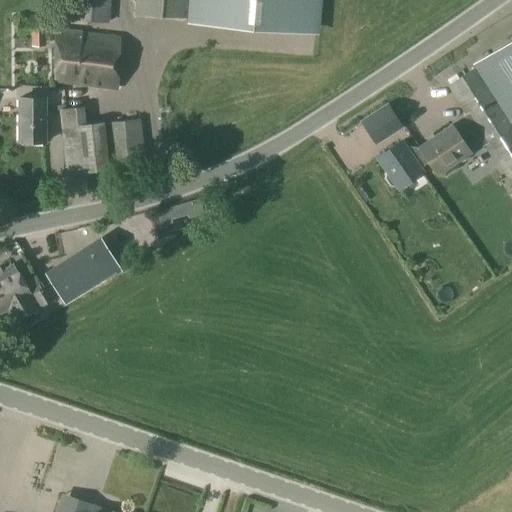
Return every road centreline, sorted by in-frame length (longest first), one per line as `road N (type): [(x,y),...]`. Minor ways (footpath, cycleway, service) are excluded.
road 1 (unclassified): [(0,237),(248,174),(503,0)]
road 2 (unclassified): [(359,511),(0,388)]
